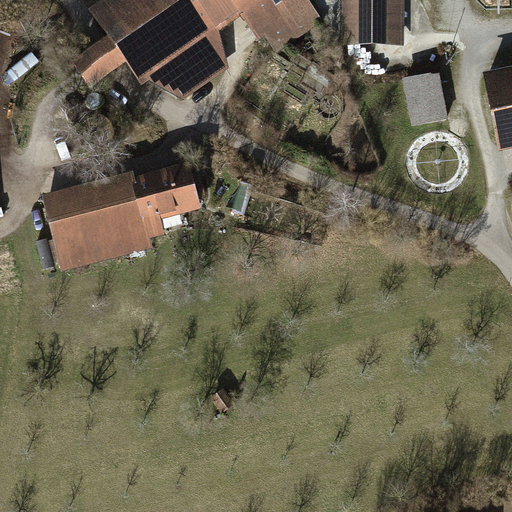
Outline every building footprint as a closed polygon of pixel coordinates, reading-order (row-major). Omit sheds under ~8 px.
[(104,0),(90,10),(109,37),(101,43),(73,62),(93,89),(118,71),(128,64),(143,85),(183,102),(230,68),(218,32),(242,15),(261,42),(268,37),(279,53),(324,22),(308,0),(104,0)] [(341,0),(340,48),(404,50),(405,0),(341,0)] [(511,67),(484,73),(501,152),(511,149),(511,67)] [(404,80),(413,127),(451,120),(442,73),(404,80)] [(134,173),(42,197),(64,277),(155,253),(152,240),(166,236),(162,219),(202,209),(200,202),(209,200),(201,172),(193,175),(190,164),(136,179),(134,173)] [(223,391),(209,402),(223,418),(236,407),(223,391)]
